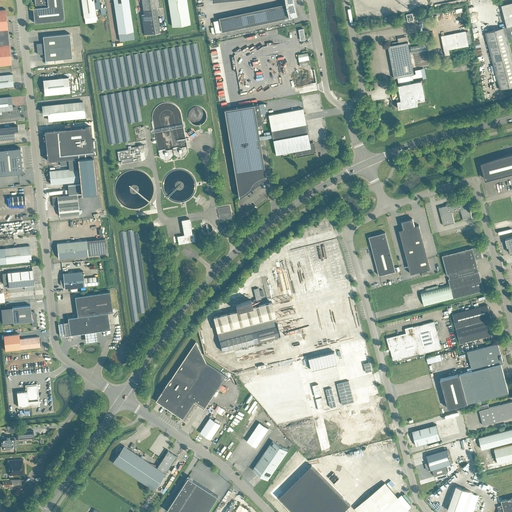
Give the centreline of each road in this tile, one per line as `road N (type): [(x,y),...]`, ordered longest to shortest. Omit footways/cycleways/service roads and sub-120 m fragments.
road 1 (unknown): [(346,230),(280,249),(205,325),(211,352),(235,366),(324,344),(346,348),(354,386),(318,404)]
road 2 (unclassified): [(93,379),(55,345),(19,0)]
road 3 (secondary): [(120,398),(187,304),(240,247),(366,162)]
road 4 (unclassified): [(429,511),(414,490),(346,230),(386,208)]
road 5 (unknown): [(291,46),(275,37),(232,51),(235,91),(253,96),(287,82),(291,47)]
road 6 (unclassified): [(268,511),(227,470),(120,398)]
road 7 (secondary): [(366,162),(511,118)]
road 8 (unclassified): [(511,325),(474,180)]
road 9 (secondary): [(44,511),(120,398)]
